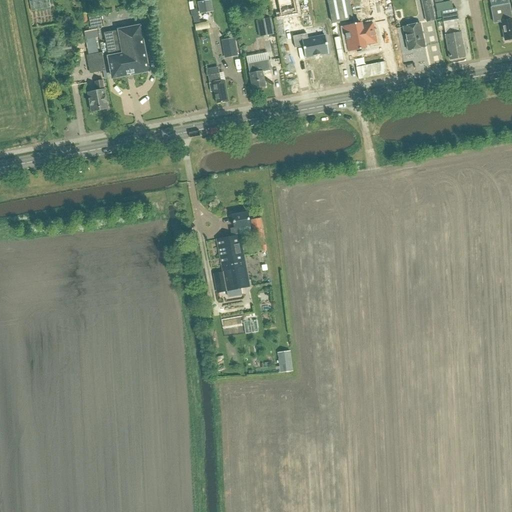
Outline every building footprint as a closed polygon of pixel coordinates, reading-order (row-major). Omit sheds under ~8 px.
[(27,10),(46,9),(45,0),(30,0),(27,0),(27,10)] [(277,0),(280,16),(296,13),(293,0),(277,0)] [(327,0),(332,24),(352,20),(348,0),(327,0)] [(429,0),(427,0),(422,1),(424,12),(432,10),(429,0)] [(210,1),(198,3),(199,11),(212,8),(210,1)] [(511,32),(511,30),(511,29),(511,22),(509,6),(491,9),(494,24),(500,22),(502,34),(504,34),(505,41),(511,40),(511,35),(511,33),(511,32)] [(442,23),(458,20),(456,9),(440,12),(442,23)] [(90,29),(103,27),(101,14),(88,17),(90,29)] [(259,38),(274,35),(271,19),(256,21),(259,38)] [(360,24),(344,27),(348,53),(365,49),(364,45),(375,43),(372,25),(361,27),(360,24)] [(420,24),(403,28),(408,51),(425,48),(420,24)] [(112,79),(148,72),(139,28),(103,34),(112,79)] [(306,34),(292,37),(295,49),(302,47),(305,58),(313,56),(313,57),(319,56),(319,55),(327,54),(328,54),(325,36),(324,36),(308,40),(306,34)] [(450,60),(464,58),(460,34),(445,36),(450,60)] [(338,37),(332,37),(335,62),(342,61),(338,37)] [(224,59),(238,56),(234,38),(221,41),(224,59)] [(91,74),(104,72),(101,54),(88,57),(91,74)] [(252,90),(265,88),(262,73),(270,71),(268,61),(247,65),(252,90)] [(353,67),(355,79),(386,73),(383,61),(353,67)] [(324,85),(337,84),(335,64),(319,65),(319,70),(309,71),(310,81),(323,80),(324,85)] [(220,82),(219,75),(208,77),(211,93),(214,93),(216,104),(228,102),(224,81),(220,82)] [(104,91),(102,81),(94,83),(96,92),(87,94),(91,112),(107,109),(104,91)] [(216,241),(222,273),(214,275),(217,294),(226,292),(249,288),(239,236),(240,236),(238,229),(250,226),(247,213),(231,216),(234,229),(230,230),(231,238),(216,241)] [(255,241),(263,240),(259,220),(252,221),(255,241)] [(187,263),(191,285),(202,283),(198,262),(187,263)] [(253,315),(244,317),(248,333),(256,331),(253,315)] [(292,372),(290,352),(278,353),(280,373),(292,372)]
